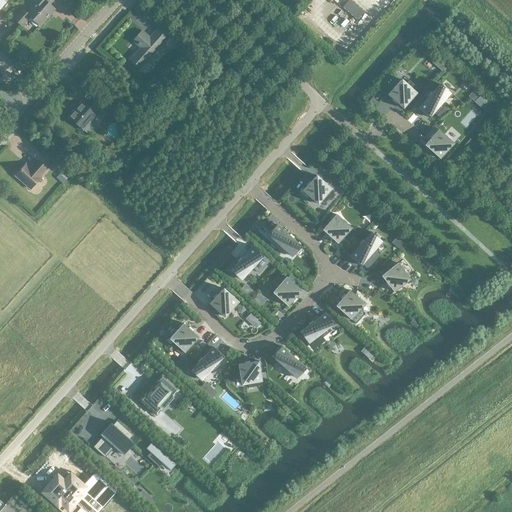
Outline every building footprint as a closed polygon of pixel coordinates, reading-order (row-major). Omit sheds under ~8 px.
[(33,0),(36,3),(25,16),(21,12),(15,19),(21,25),(30,16),(40,25),(54,9),(49,4),(52,0),(33,0)] [(353,0),(341,0),(339,2),(357,19),(365,10),(353,0)] [(150,37),(142,30),(130,44),(130,45),(135,40),(146,50),(135,63),(141,68),(171,35),(160,25),(150,37)] [(179,42),(175,47),(179,51),(183,46),(179,42)] [(402,80),(388,95),(403,108),(417,93),(420,90),(410,81),(407,84),(402,80)] [(440,84),(419,108),(429,117),(434,112),(437,115),(445,107),(442,104),(451,94),(440,84)] [(490,114),(496,108),(481,93),(475,99),(490,114)] [(104,115),(109,110),(97,99),(92,105),(94,106),(90,110),(81,102),(68,116),(88,134),(96,126),(91,121),(100,111),(104,115)] [(439,130),(425,145),(440,158),(454,143),(439,130)] [(109,158),(115,152),(110,148),(104,154),(109,158)] [(27,165),(26,164),(16,176),(30,189),(41,177),(40,177),(47,169),(34,157),(27,165)] [(302,192),(310,180),(302,174),(294,186),(302,192)] [(316,175),(303,191),(313,200),(318,204),(322,199),(325,202),(335,192),(316,175)] [(336,214),(323,230),(338,243),(352,228),(336,214)] [(277,225),(268,235),(292,257),(301,246),(277,225)] [(372,232),(350,256),(360,265),(382,242),(372,232)] [(401,248),(404,244),(396,237),(392,241),(401,248)] [(253,247),(231,270),(242,280),(253,267),(259,273),(269,261),(253,247)] [(397,263),(382,276),(394,292),(410,279),(397,263)] [(287,277),(273,292),(288,306),(302,291),(294,283),(296,281),(290,276),(288,278),(287,277)] [(247,284),(243,287),(249,293),(253,290),(247,284)] [(223,288),(210,303),(225,317),(239,302),(223,288)] [(350,290),(336,306),(351,319),(365,304),(350,290)] [(331,297),(336,303),(342,297),(336,291),(331,297)] [(253,299),(260,306),(267,299),(260,292),(253,299)] [(257,328),(262,323),(251,312),(246,317),(257,328)] [(326,312),(300,332),(309,343),(319,334),(322,338),(332,331),(329,327),(334,323),(326,312)] [(184,323),(170,339),(175,343),(172,346),(182,356),(199,337),(184,323)] [(282,346),(273,357),(297,378),(306,368),(282,346)] [(213,347),(191,371),(202,380),(211,370),(214,373),(222,364),(219,361),(223,356),(213,347)] [(259,361),(238,364),(242,384),(248,383),(249,388),(263,386),(261,378),(259,361)] [(146,393),(139,400),(156,415),(163,408),(159,405),(169,394),(172,397),(179,390),(162,375),(155,382),(157,383),(147,394),(146,393)] [(130,439),(133,435),(117,421),(113,424),(111,422),(100,434),(103,436),(93,447),(105,457),(115,447),(124,455),(134,443),(130,439)] [(178,462),(153,440),(146,448),(150,452),(147,456),(160,467),(163,463),(171,470),(178,462)] [(117,493),(117,492),(96,473),(95,474),(96,474),(87,484),(86,482),(86,481),(82,485),(71,475),(69,477),(66,480),(64,482),(62,480),(62,481),(59,479),(58,480),(57,481),(55,483),(53,485),(51,483),(50,485),(48,488),(47,488),(44,492),(48,496),(46,499),(47,499),(56,507),(55,507),(56,508),(59,505),(58,505),(61,502),(63,504),(69,509),(74,503),(74,504),(76,502),(76,501),(78,498),(79,499),(81,497),(79,495),(83,490),(85,487),(92,494),(99,499),(102,496),(108,501),(116,492),(117,493)]
